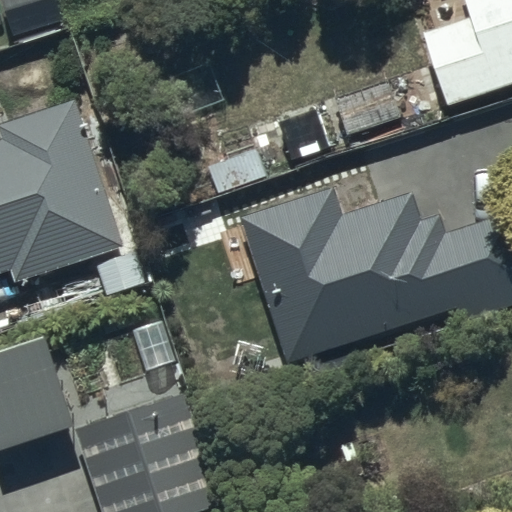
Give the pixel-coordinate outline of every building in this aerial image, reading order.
[(511,0),(479,0),(482,8),(433,24),(458,98),(511,79),(511,0)] [(0,271),(15,266),(20,281),(134,243),(85,93),(4,119),(8,131),(0,133),(0,271)] [(249,214),(293,358),(462,305),(466,318),(511,303),(511,211),(454,229),(448,209),(428,215),(420,188),(349,210),(342,186),(249,214)] [(44,337),(0,351),(0,449),(73,425),(44,337)] [(194,390),(85,425),(113,511),(190,511),(230,499),(194,390)]
